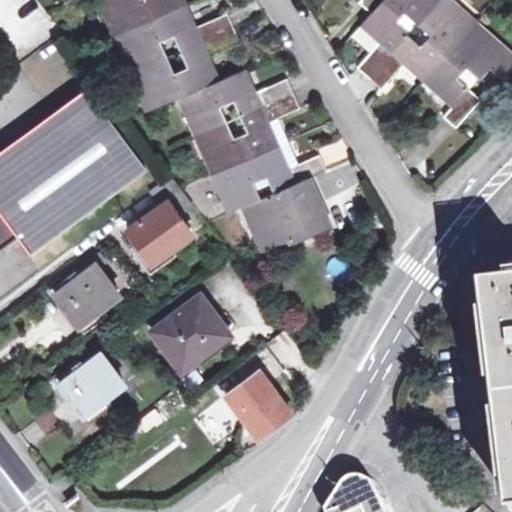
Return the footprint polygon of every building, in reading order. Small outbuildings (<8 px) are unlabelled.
[(318,154),(298,163),(286,168),(276,144),(265,121),(277,116),(298,107),(285,79),(254,92),(242,69),(216,79),(206,56),(238,42),(225,13),(194,27),(181,0),(99,0),(147,110),(178,96),(229,210),(242,204),(261,247),(287,235),(289,240),(328,224),(307,176),(325,169),(318,154)] [(479,99),(455,77),(465,66),(479,78),(488,67),(499,76),(511,60),(511,56),(447,0),(360,0),(359,1),(370,12),(361,23),(380,40),(357,66),(380,87),(404,60),(453,105),(443,116),(455,126),(479,99)] [(0,246),(16,235),(29,254),(145,168),(84,88),(0,150),(0,246)] [(276,144),(288,139),(277,116),(265,121),(276,144)] [(298,163),(288,139),(276,144),(286,168),(298,163)] [(181,189),(179,186),(170,174),(152,188),(162,203),(127,229),(151,262),(191,232),(176,212),(188,203),(179,191),(181,189)] [(78,324),(102,306),(118,294),(95,263),(55,293),(78,324)] [(511,277),(495,280),(511,437),(511,277)] [(151,330),(176,363),(192,351),(198,358),(230,334),(192,285),(169,302),(176,312),(151,330)] [(107,313),(102,306),(78,324),(83,331),(107,313)] [(192,351),(176,363),(181,370),(198,358),(192,351)] [(60,382),(82,413),(121,384),(100,354),(60,382)] [(257,438),(267,431),(290,413),(257,370),(225,394),(257,438)] [(379,511),(376,502),(351,511),(379,511)]
